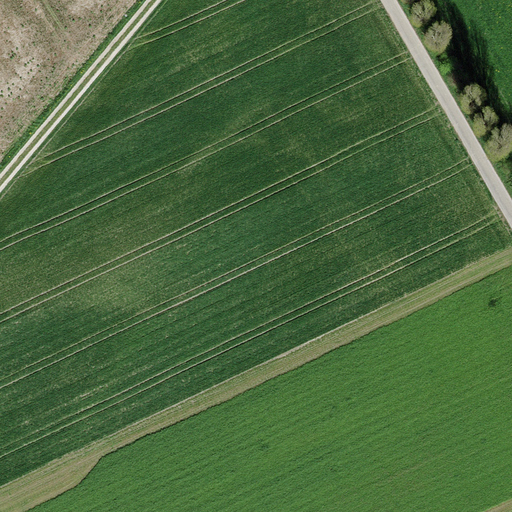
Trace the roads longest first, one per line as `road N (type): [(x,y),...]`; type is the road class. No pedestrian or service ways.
road 1 (track): [(387,0),(511,215)]
road 2 (track): [(155,0),(0,180)]
